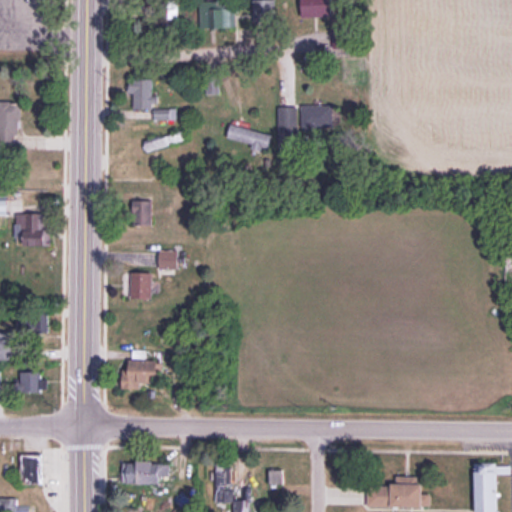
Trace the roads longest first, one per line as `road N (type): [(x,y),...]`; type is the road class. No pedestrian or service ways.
road 1 (secondary): [(86,427),(90,0)]
road 2 (residential): [(511,429),(86,427)]
